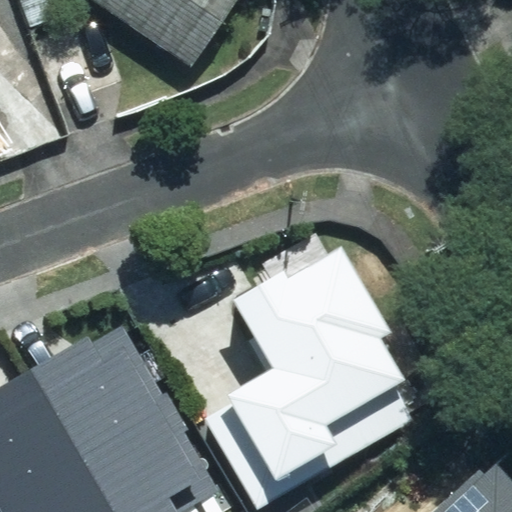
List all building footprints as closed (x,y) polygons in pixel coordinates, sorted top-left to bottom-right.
[(66,0),(189,74),(233,0),(66,0)] [(275,372),(210,410),(264,499),(418,408),(372,331),(384,324),(334,242),(283,273),(280,262),(228,293),(275,372)] [(209,481),(117,315),(30,363),(112,511),(180,511),(174,500),(209,481)] [(0,511),(112,511),(30,363),(0,378),(0,511)] [(511,511),(511,492),(484,462),(429,511),(511,511)]
